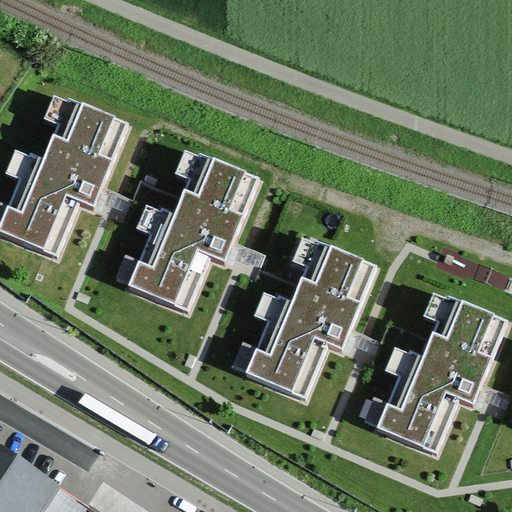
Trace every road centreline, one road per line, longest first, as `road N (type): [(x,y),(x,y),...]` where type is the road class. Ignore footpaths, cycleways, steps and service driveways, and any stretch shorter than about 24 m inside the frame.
road 1 (track): [(103,0),(511,157)]
road 2 (primary): [(0,326),(296,511)]
